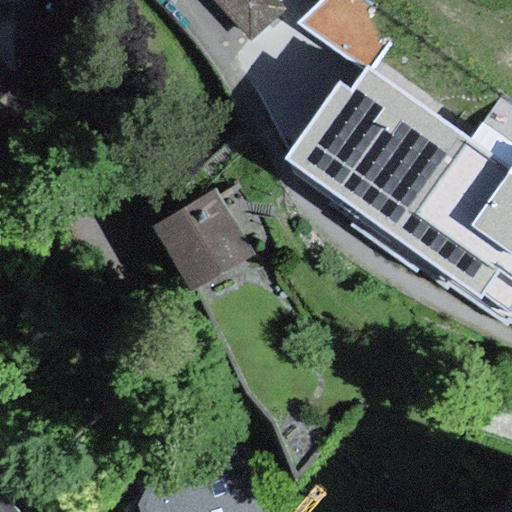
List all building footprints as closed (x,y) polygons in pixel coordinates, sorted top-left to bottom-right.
[(0,0),(0,54),(19,74),(92,0),(0,0)] [(290,12),(278,0),(214,0),(254,45),(290,12)] [(327,0),(307,34),(373,73),(400,29),(351,0),(327,0)] [(353,99),(341,90),(289,168),(487,309),(491,304),(511,316),(511,144),(478,120),(463,142),(369,73),(353,99)] [(217,192),(155,234),(192,299),(257,259),(217,192)] [(274,511),(246,424),(210,428),(221,456),(150,477),(137,502),(140,511),(274,511)]
